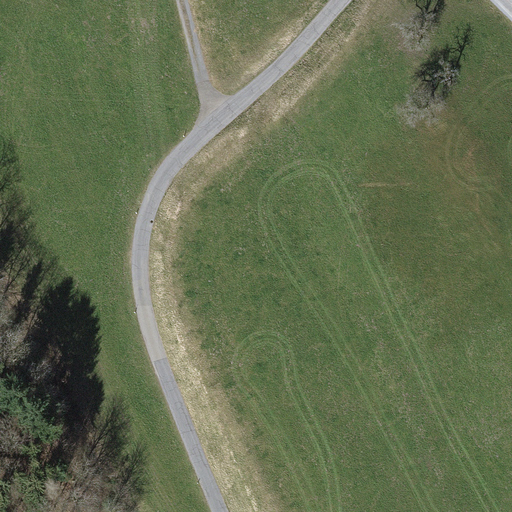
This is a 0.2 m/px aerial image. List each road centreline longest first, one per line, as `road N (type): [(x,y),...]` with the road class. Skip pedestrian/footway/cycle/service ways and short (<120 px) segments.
road 1 (unclassified): [(220,511),(152,336),(140,281),(142,231),(176,161),(342,0)]
road 2 (track): [(181,0),(221,119)]
